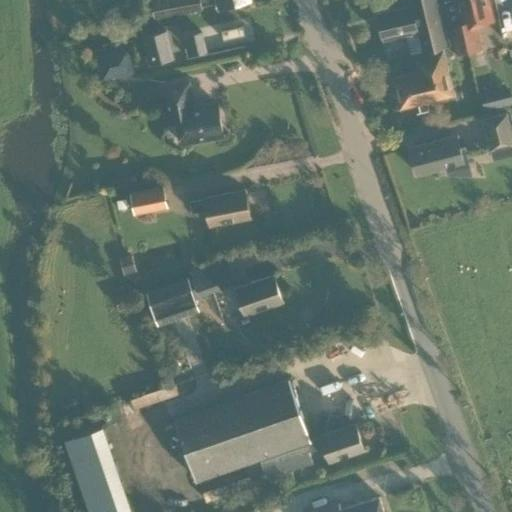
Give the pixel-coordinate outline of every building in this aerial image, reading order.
[(151,0),(154,17),(201,9),(199,0),(151,0)] [(215,0),(218,10),(252,1),(252,0),(215,0)] [(436,3),(435,0),(410,0),(412,4),(377,13),(383,38),(417,30),(422,49),(450,42),(440,2),(436,3)] [(455,53),(482,47),(476,24),(493,20),(488,0),(455,0),(461,22),(449,24),(455,53)] [(150,63),(173,57),(166,30),(143,35),(150,63)] [(192,52),(206,49),(201,31),(187,35),(192,52)] [(101,80),(133,71),(127,47),(95,56),(101,80)] [(399,105),(453,93),(442,49),(415,56),(419,70),(392,76),(399,105)] [(194,108),(189,80),(161,85),(168,121),(177,120),(181,143),(208,138),(208,136),(223,133),(217,104),(194,108)] [(484,109),(496,107),(492,93),(481,96),(484,109)] [(490,150),(511,144),(511,136),(506,113),(482,119),(490,150)] [(460,148),(458,140),(453,137),(410,147),(416,174),(445,166),(447,173),(470,174),(464,147),(460,148)] [(133,214),(168,207),(163,185),(129,191),(133,214)] [(249,217),(244,190),(205,197),(205,198),(189,201),(191,212),(207,209),(210,225),(249,217)] [(118,209),(127,207),(126,198),(116,200),(118,209)] [(136,270),(132,255),(120,258),(124,274),(136,270)] [(198,297),(235,284),(230,269),(193,282),(198,297)] [(245,314),(282,301),(273,274),(235,288),(245,314)] [(157,324),(199,309),(188,276),(146,291),(157,324)] [(310,439),(289,377),(174,417),(196,479),(259,457),(266,478),(312,461),(309,451),(324,446),(329,460),(363,449),(355,424),(320,435),(321,435),(310,439)] [(88,511),(133,511),(103,423),(62,438),(88,511)] [(383,511),(379,496),(341,507),(339,501),(304,511),(383,511)]
